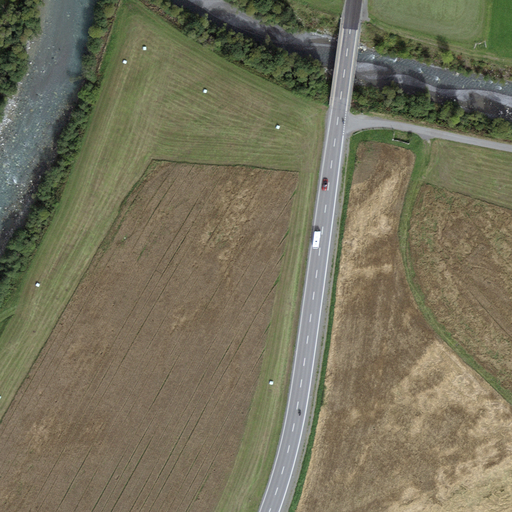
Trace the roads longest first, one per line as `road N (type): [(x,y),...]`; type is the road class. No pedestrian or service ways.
road 1 (primary): [(353,0),(297,405),(269,511)]
road 2 (track): [(349,121),(511,147)]
